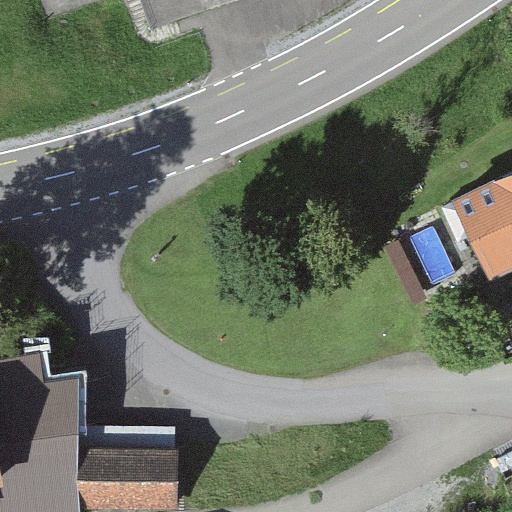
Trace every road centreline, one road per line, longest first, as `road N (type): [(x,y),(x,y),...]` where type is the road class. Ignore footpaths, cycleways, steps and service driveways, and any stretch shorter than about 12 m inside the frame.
road 1 (residential): [(511,389),(311,410),(214,395),(134,341),(83,276),(53,181)]
road 2 (secondary): [(449,0),(339,67),(223,121),(53,181)]
road 3 (residential): [(511,401),(432,454),(304,511)]
